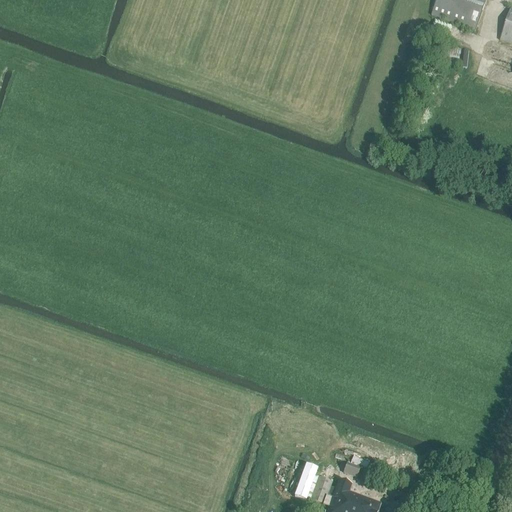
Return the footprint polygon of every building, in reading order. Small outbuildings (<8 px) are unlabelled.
[(437,0),(432,16),(476,32),(486,0),(437,0)] [(500,41),(511,44),(511,7),(500,41)] [(439,62),(458,67),(462,51),(447,46),(444,56),(440,55),(439,62)] [(343,474),(356,479),(360,469),(347,464),(343,474)] [(317,471),(306,466),(293,500),(304,504),(317,471)] [(310,501),(325,506),(333,483),(318,478),(310,501)] [(351,486),(339,482),(327,511),(376,511),(378,507),(379,507),(380,505),(380,506),(380,505),(379,504),(379,505),(349,493),(351,486)]
